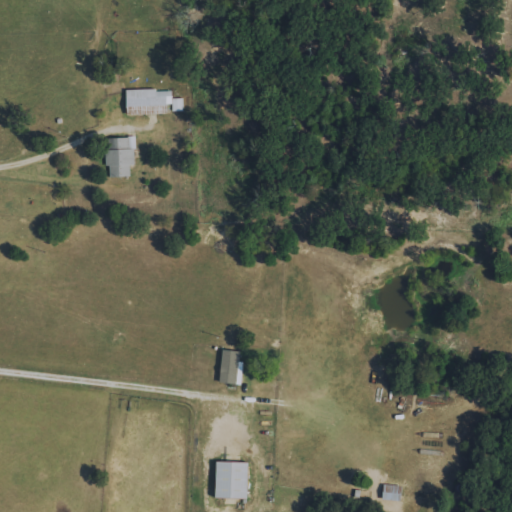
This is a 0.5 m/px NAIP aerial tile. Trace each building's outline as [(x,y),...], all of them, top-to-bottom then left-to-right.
[(127,91),(128,115),(170,114),(170,112),(183,111),(183,98),(172,99),(172,89),(127,91)] [(108,177),(131,177),(130,166),(135,166),(135,137),(106,138),(108,177)] [(219,382),(241,385),(244,362),(238,361),(240,352),(224,350),(219,382)] [(216,499),(248,499),(249,463),(216,462),(216,499)] [(382,500),(400,502),(401,486),(383,484),(382,500)]
